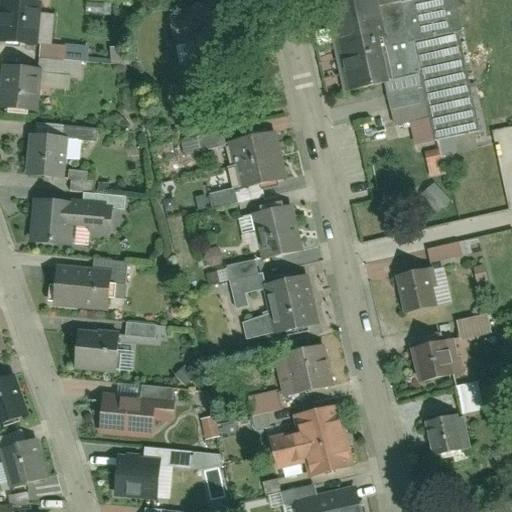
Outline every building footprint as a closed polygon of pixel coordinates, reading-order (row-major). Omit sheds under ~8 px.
[(186,17),(166,22),(174,53),(231,39),(222,0),(184,10),(186,17)] [(325,0),(346,95),(386,87),(366,0),(325,0)] [(366,0),(386,87),(395,129),(409,125),(415,152),(436,148),(439,162),(477,153),(474,137),(479,136),(457,36),(461,35),(453,0),(366,0)] [(0,1),(0,45),(34,48),(37,4),(0,1)] [(39,71),(0,68),(0,111),(36,114),(39,71)] [(231,140),(237,165),(285,152),(279,127),(231,140)] [(27,137),(23,177),(63,181),(66,141),(27,137)] [(194,150),(220,146),(219,137),(192,141),(194,150)] [(237,165),(244,190),(292,177),(285,152),(237,165)] [(93,190),(90,170),(66,173),(68,193),(93,190)] [(438,208),(447,202),(434,183),(425,190),(438,208)] [(32,200),(29,246),(71,249),(72,230),(107,232),(108,205),(32,200)] [(302,256),(291,209),(249,219),(261,266),(302,256)] [(461,241),(425,250),(428,264),(465,254),(461,241)] [(54,269),(51,308),(105,313),(108,274),(54,269)] [(394,279),(402,318),(425,313),(416,275),(394,279)] [(319,327),(307,279),(261,290),(273,338),(319,327)] [(487,314),(454,322),(459,341),(491,334),(487,314)] [(118,336),(75,334),(73,373),(116,375),(118,336)] [(409,354),(418,386),(439,380),(430,348),(409,354)] [(333,390),(323,349),(273,361),(283,403),(333,390)] [(0,428),(27,420),(9,366),(0,369),(0,428)] [(476,382),(455,386),(461,414),(481,410),(476,382)] [(100,397),(98,435),(150,438),(151,422),(171,424),(173,393),(123,389),(123,399),(100,397)] [(264,414),(281,410),(275,390),(246,398),(254,431),(268,427),(264,414)] [(353,470),(337,409),(290,421),(294,437),(268,444),(276,472),(302,465),(306,482),(353,470)] [(421,425),(430,458),(453,452),(444,419),(421,425)] [(49,481),(36,443),(0,454),(0,466),(9,494),(49,481)] [(157,461),(115,458),(111,500),(153,503),(157,461)] [(262,483),(264,494),(292,489),(290,478),(262,483)] [(359,511),(353,489),(294,504),(296,511),(359,511)]
